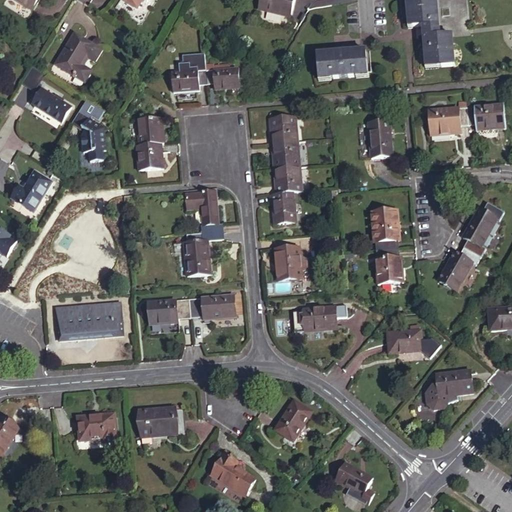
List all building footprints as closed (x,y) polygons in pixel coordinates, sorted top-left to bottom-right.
[(12,0),(34,13),(41,0),(12,0)] [(120,0),(139,11),(145,0),(120,0)] [(262,0),(260,11),(292,20),(297,0),(262,0)] [(424,27),(441,26),(438,0),(407,0),(409,28),(424,27)] [(280,24),(282,17),(266,14),(264,20),(280,24)] [(441,26),(424,27),(424,34),(425,39),(427,68),(438,67),(439,69),(457,67),(454,37),(442,38),(441,26)] [(89,62),(95,51),(75,39),(57,69),(76,82),(83,71),(89,62)] [(369,76),(368,49),(348,50),(348,47),(342,48),(336,48),(336,52),(319,53),(320,80),(359,78),(359,76),(369,76)] [(101,55),(95,51),(89,62),(95,66),(101,55)] [(91,77),(83,71),(76,82),(85,87),(91,77)] [(200,86),(208,86),(207,71),(173,74),(174,94),(200,92),(200,86)] [(207,71),(208,86),(215,85),(216,91),(241,89),(239,71),(215,72),(215,71),(207,71)] [(73,108),(43,90),(33,106),(64,125),(73,108)] [(469,109),(468,102),(460,103),(461,109),(431,112),(433,138),(463,135),(463,127),(470,127),(469,109)] [(85,134),(82,139),(84,155),(90,154),(91,164),(106,163),(105,153),(107,153),(106,129),(90,120),(92,117),(100,122),(105,114),(87,103),(80,114),(87,119),(81,128),(83,130),(86,133),(85,134)] [(469,109),(470,127),(478,126),(478,131),(508,129),(506,106),(469,109)] [(72,126),(85,134),(86,133),(83,130),(81,128),(87,119),(80,114),(72,126)] [(162,144),(164,144),(162,118),(137,120),(138,146),(162,144)] [(274,146),(300,144),(298,119),(272,121),(274,146)] [(397,159),(394,124),(372,126),(376,161),(397,159)] [(138,146),(137,146),(139,171),(164,168),(162,144),(138,146)] [(274,146),(276,171),(302,169),(300,144),(274,146)] [(278,195),(295,194),(304,193),(302,169),(276,171),(278,195)] [(42,202),(53,183),(36,172),(25,191),(21,188),(13,201),(30,212),(35,210),(40,201),(42,202)] [(215,192),(184,194),(186,211),(200,210),(202,234),(223,232),(223,224),(218,224),(215,192)] [(278,195),(270,196),(271,205),(274,205),(276,226),(297,224),(295,194),(278,195)] [(35,210),(30,212),(34,214),(42,202),(40,201),(35,210)] [(506,216),(490,207),(485,214),(498,222),(497,223),(500,226),(506,216)] [(469,243),(465,251),(482,260),(486,253),(482,250),(497,223),(498,222),(485,214),(480,212),(464,240),(469,243)] [(380,253),(403,251),(402,242),(404,242),(402,213),(376,215),(378,244),(379,244),(380,253)] [(20,241),(0,228),(0,259),(2,255),(9,259),(20,241)] [(202,234),(185,236),(186,243),(183,243),(186,277),(210,275),(207,241),(224,239),(223,232),(202,234)] [(332,247),(331,240),(315,241),(315,248),(332,247)] [(299,250),(275,252),(276,268),(277,268),(278,283),(301,282),(301,274),(303,274),(305,270),(305,263),(302,261),(300,261),(299,250)] [(404,259),(403,251),(380,253),(379,253),(382,286),(407,284),(405,259),(404,259)] [(482,260),(465,251),(460,259),(455,256),(439,284),(457,294),(473,266),(477,268),(482,260)] [(234,296),(188,300),(190,319),(202,318),(203,320),(235,318),(234,296)] [(122,333),(119,300),(57,306),(59,338),(122,333)] [(190,319),(188,300),(148,303),(150,325),(177,323),(177,320),(190,319)] [(338,331),(336,309),(305,312),(307,334),(338,331)] [(489,334),(511,332),(511,311),(487,314),(489,334)] [(411,333),(388,335),(390,354),(405,353),(405,355),(424,353),(423,332),(420,332),(411,333)] [(474,395),(471,373),(436,377),(438,387),(433,387),(432,396),(434,407),(437,415),(445,414),(445,411),(459,402),(458,397),(474,395)] [(184,410),(139,413),(141,439),(153,438),(153,436),(186,434),(184,410)] [(117,443),(114,415),(78,418),(80,442),(102,440),(103,444),(117,443)] [(300,416),(286,431),(312,455),(326,440),(300,416)] [(18,431),(2,420),(0,422),(0,456),(2,457),(18,431)] [(236,462),(226,456),(212,478),(247,498),(258,480),(234,466),(236,462)] [(341,465),(331,483),(359,498),(368,481),(341,465)]
